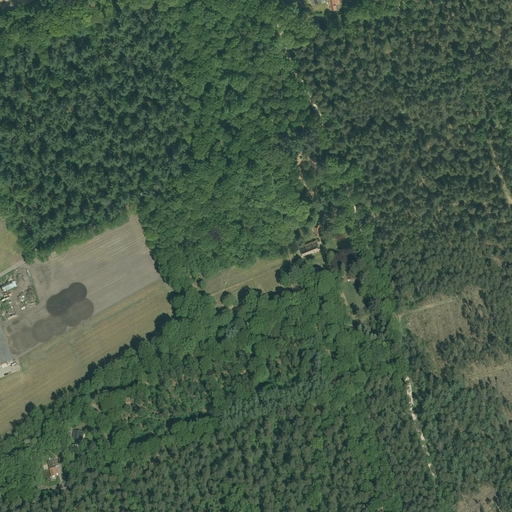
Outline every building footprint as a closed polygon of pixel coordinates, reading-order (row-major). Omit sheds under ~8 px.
[(341,8),(339,0),(328,0),(329,5),(330,10),(341,8)] [(319,224),(312,226),(315,235),(322,232),(319,224)] [(299,247),(303,257),(320,250),(316,240),(299,247)] [(14,288),(12,283),(1,288),(4,293),(14,288)] [(6,299),(0,302),(8,319),(13,316),(6,299)] [(1,327),(0,327),(0,365),(13,360),(1,327)] [(73,432),(72,443),(81,444),(81,440),(82,440),(83,433),(73,432)] [(59,466),(57,459),(53,460),(53,461),(48,462),(52,478),(57,476),(56,473),(57,473),(56,467),(59,466)]
